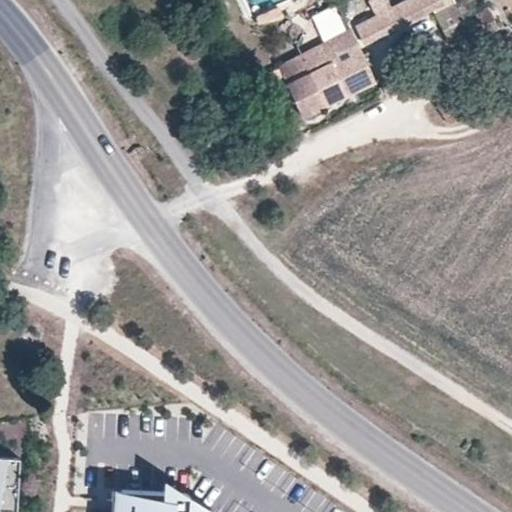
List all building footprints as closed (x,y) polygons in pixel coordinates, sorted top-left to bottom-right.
[(364,42),(432,7),(450,42),(470,32),(468,30),(479,24),(485,35),(498,29),(487,8),(475,14),(476,17),(465,22),(453,0),(410,0),(392,10),(386,0),(371,0),(372,1),(370,2),(378,17),(357,28),(364,42)] [(301,116),(375,81),(351,30),(323,44),(319,55),(321,60),(306,67),(301,55),(268,72),(279,95),(289,90),(301,116)] [(321,60),(319,55),(323,44),(301,55),(306,67),(321,60)] [(448,124),(477,105),(465,86),(435,105),(448,124)] [(0,505),(19,507),(22,460),(0,458),(0,505)] [(211,511),(212,511),(191,509),(191,499),(188,494),(184,492),(122,489),(121,491),(120,511),(211,511)] [(111,490),(110,511),(120,511),(121,491),(111,490)]
